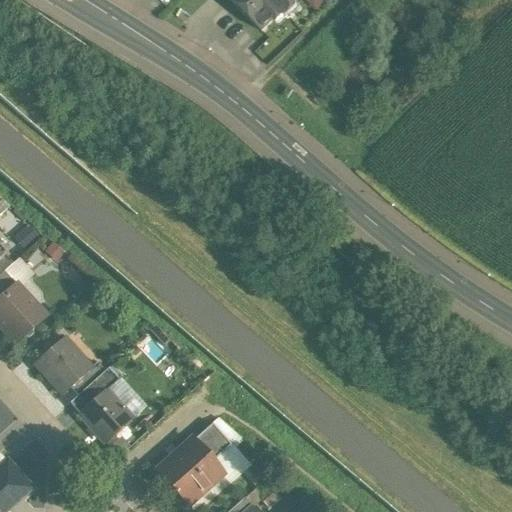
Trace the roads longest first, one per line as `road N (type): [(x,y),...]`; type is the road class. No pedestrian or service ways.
road 1 (secondary): [(0,130),(436,511)]
road 2 (tertiary): [(511,323),(428,268),(205,80),(74,0)]
road 3 (track): [(237,106),(344,0)]
road 4 (residential): [(109,481),(0,378)]
